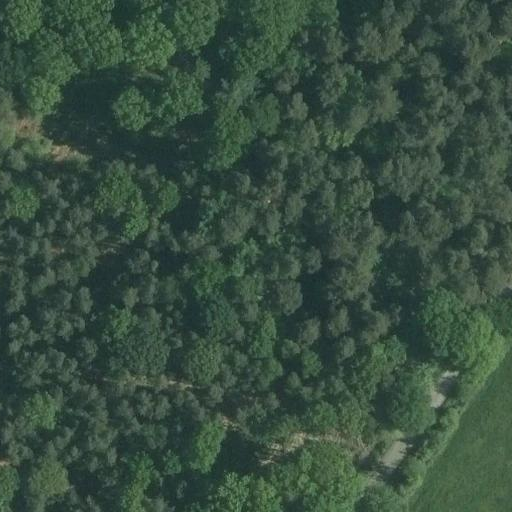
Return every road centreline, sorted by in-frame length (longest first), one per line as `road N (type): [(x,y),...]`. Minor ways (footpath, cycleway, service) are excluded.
road 1 (track): [(340,0),(343,67),(375,225),(439,397)]
road 2 (track): [(364,511),(511,294)]
